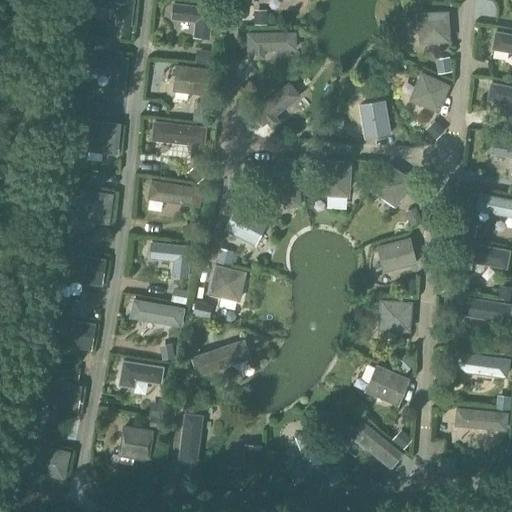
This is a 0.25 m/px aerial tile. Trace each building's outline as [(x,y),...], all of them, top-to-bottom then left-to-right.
[(133,27),(135,0),(94,0),(94,7),(117,10),(115,25),(133,27)] [(173,3),(171,18),(196,21),(194,36),(209,38),(212,7),(173,3)] [(267,24),(267,9),(254,9),(254,24),(267,24)] [(448,11),(417,13),(418,43),(449,41),(448,11)] [(511,53),(511,33),(495,30),(492,50),(511,53)] [(295,32),(247,32),(247,50),(254,50),(254,58),(264,58),(264,50),(296,50),(295,32)] [(109,51),(110,37),(95,36),(94,49),(109,51)] [(211,50),(196,49),(195,61),(210,63),(211,50)] [(127,58),(88,53),(86,68),(111,71),(108,86),(123,88),(127,58)] [(452,71),(450,56),(435,59),(438,74),(452,71)] [(176,64),(173,89),(206,94),(209,69),(176,64)] [(439,113),(451,85),(421,72),(409,99),(439,113)] [(289,82),(251,111),(262,125),(266,122),(271,128),(280,122),(275,115),(300,96),(289,82)] [(511,86),(490,82),(487,99),(511,104),(511,86)] [(103,118),(105,102),(92,101),(90,116),(103,118)] [(384,101),(359,105),(365,137),(390,133),(384,101)] [(197,108),(194,108),(193,120),(210,122),(212,103),(197,102),(197,108)] [(342,133),(344,120),(328,118),(326,131),(342,133)] [(436,139),(446,129),(435,118),(421,132),(431,142),(435,138),(436,139)] [(88,120),(85,150),(117,154),(120,123),(88,120)] [(206,147),(208,127),(154,120),(151,140),(206,147)] [(511,140),(494,137),(491,152),(511,156),(511,172),(511,173),(511,172),(511,140)] [(301,205),(294,157),(276,160),(277,166),(270,167),(272,178),(279,177),(284,208),(301,205)] [(323,160),(321,195),(348,196),(350,162),(323,160)] [(207,174),(197,163),(187,172),(197,183),(207,174)] [(387,164),(370,189),(395,206),(412,181),(387,164)] [(103,186),(105,171),(90,169),(88,185),(103,186)] [(150,180),(148,198),(199,206),(201,188),(150,180)] [(81,190),(78,219),(109,223),(113,194),(81,190)] [(511,217),(511,198),(479,192),(476,210),(511,217)] [(422,220),(416,206),(404,212),(411,225),(422,220)] [(256,246),(268,222),(238,207),(226,231),(256,246)] [(193,221),(181,226),(186,240),(198,236),(193,221)] [(384,272),(417,264),(410,237),(377,245),(384,272)] [(509,250),(463,241),(460,258),(506,267),(509,250)] [(151,242),(149,257),(174,260),(172,275),(187,277),(191,246),(151,242)] [(234,251),(221,248),(218,260),(235,264),(237,256),(233,255),(234,251)] [(71,254),(67,279),(101,284),(105,259),(71,254)] [(240,301),(246,271),(215,264),(208,294),(240,301)] [(416,294),(416,279),(403,279),(403,294),(416,294)] [(510,300),(511,287),(511,286),(499,285),(497,298),(510,300)] [(188,290),(173,287),(171,301),(186,303),(188,290)] [(464,297),(461,314),(509,322),(511,304),(464,297)] [(85,317),(88,302),(75,299),(71,315),(85,317)] [(133,299),(130,317),(181,326),(184,308),(133,299)] [(410,332),(413,301),(380,299),(378,330),(410,332)] [(213,304),(196,300),(193,314),(209,318),(213,304)] [(211,324),(198,317),(192,329),(205,336),(211,324)] [(61,318),(57,343),(91,348),(95,323),(61,318)] [(197,376),(251,358),(245,339),(191,356),(197,376)] [(511,354),(511,350),(511,340),(500,339),(499,352),(511,354)] [(174,358),(172,343),(160,345),(162,359),(174,358)] [(509,378),(511,358),(457,352),(454,371),(509,378)] [(415,363),(405,354),(396,363),(406,372),(415,363)] [(123,360),(119,385),(134,387),(136,379),(160,383),(163,367),(123,360)] [(399,406),(411,378),(376,364),(365,393),(399,406)] [(78,381),(80,367),(64,365),(62,379),(78,381)] [(81,385),(47,380),(43,405),(77,411),(81,385)] [(510,410),(511,396),(497,395),(495,409),(510,410)] [(151,402),(149,415),(162,417),(165,400),(158,398),(157,403),(151,402)] [(455,407),(454,425),(506,430),(508,412),(455,407)] [(184,413),(178,461),(196,463),(202,415),(184,413)] [(161,418),(151,416),(149,426),(159,428),(161,418)] [(362,420),(350,435),(391,467),(402,453),(362,420)] [(149,462),(154,429),(123,424),(119,457),(149,462)] [(59,445),(62,432),(43,428),(40,441),(59,445)] [(404,449),(413,438),(401,429),(392,439),(404,449)] [(304,458),(287,465),(295,483),(328,469),(312,430),(295,437),(304,458)] [(36,444),(30,471),(64,478),(70,451),(36,444)] [(228,467),(227,484),(259,485),(261,445),(245,444),(244,468),(228,467)] [(456,473),(457,458),(443,457),(443,461),(437,460),(436,472),(456,473)] [(383,475),(377,462),(365,466),(370,480),(383,475)] [(189,465),(179,463),(177,475),(187,477),(189,465)]
